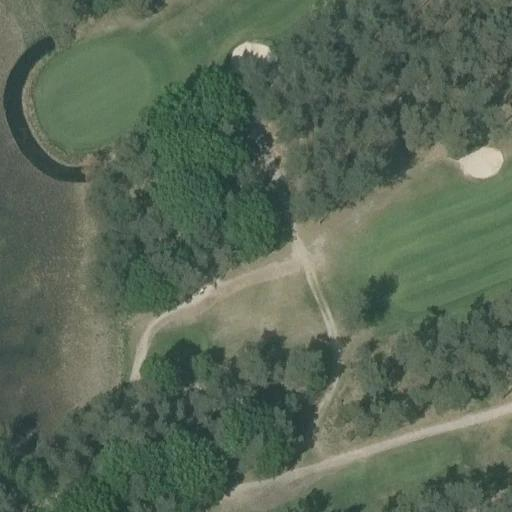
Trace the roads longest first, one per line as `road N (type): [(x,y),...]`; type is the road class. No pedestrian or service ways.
road 1 (track): [(230,96),(275,175),(324,313),(337,352),(330,396),(291,472),(175,508),(95,511)]
road 2 (track): [(303,457),(340,458),(511,409)]
